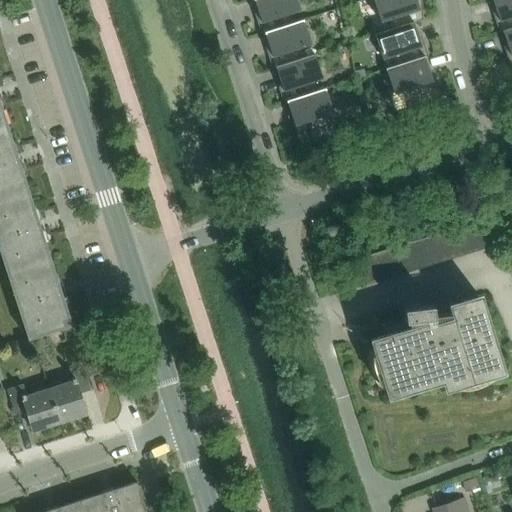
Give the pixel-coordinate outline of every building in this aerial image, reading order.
[(257,21),(261,34),(303,20),(303,19),(295,22),(292,12),(300,9),(296,0),(250,0),(253,0),(260,20),(257,21)] [(374,34),(374,35),(423,19),(422,6),(418,7),(415,0),(372,0),(380,22),(388,19),(391,29),(374,34)] [(495,20),(499,32),(511,28),(511,0),(492,0),(498,19),(495,20)] [(422,43),(415,22),(423,20),(423,19),(374,35),(382,59),(390,56),(393,66),(385,69),(386,69),(429,55),(425,42),(422,43)] [(268,55),(272,68),(314,55),(314,54),(306,56),(303,46),(311,44),(303,20),(261,34),(261,35),(265,33),(271,54),(268,55)] [(511,28),(499,32),(499,33),(503,32),(509,53),(506,54),(511,72),(511,28)] [(279,90),(283,102),(325,89),(325,88),(317,91),(314,81),(322,78),(314,55),(272,68),(272,69),(276,68),(282,89),(279,90)] [(429,56),(429,55),(386,69),(393,93),(401,90),(409,113),(443,102),(435,77),(432,78),(426,57),(429,56)] [(363,77),(361,69),(355,71),(357,79),(363,77)] [(333,112),(325,89),(283,102),(283,103),(287,102),(293,123),(290,124),(298,149),(332,138),(325,115),(333,112)] [(0,105),(0,146),(12,143),(0,105)] [(378,114),(370,117),(374,129),(383,126),(378,114)] [(0,213),(32,203),(12,143),(0,146),(0,213)] [(51,264),(32,203),(0,213),(0,255),(7,278),(51,264)] [(488,248),(500,244),(492,218),(480,221),(488,248)] [(488,248),(480,221),(468,225),(476,252),(488,248)] [(468,225),(457,228),(465,255),(476,252),(468,225)] [(445,232),(454,259),(465,255),(457,228),(445,232)] [(445,232),(434,235),(442,262),(454,259),(445,232)] [(422,239),(431,266),(442,262),(434,235),(422,239)] [(411,242),(419,269),(431,266),(422,239),(411,242)] [(407,273),(419,269),(411,242),(399,246),(407,273)] [(407,273),(399,246),(388,249),(396,276),(407,273)] [(396,276),(388,249),(376,253),(384,280),(396,276)] [(376,253),(365,257),(373,283),(384,280),(376,253)] [(365,257),(353,260),(361,287),(373,283),(365,257)] [(353,260),(342,264),(350,290),(361,287),(353,260)] [(71,325),(51,264),(7,278),(27,339),(71,325)] [(405,329),(371,339),(388,395),(442,379),(445,388),(502,371),(478,295),(432,309),(432,304),(403,308),(405,329)] [(70,380),(48,387),(60,421),(86,413),(80,393),(91,389),(83,364),(66,369),(70,380)] [(33,430),(60,421),(48,387),(26,394),(22,384),(7,389),(15,414),(26,411),(33,430)] [(476,478),(462,483),(465,492),(480,488),(476,478)] [(146,511),(136,480),(79,499),(82,511),(146,511)] [(82,511),(79,499),(38,511),(82,511)] [(468,511),(464,499),(434,509),(434,511),(468,511)]
